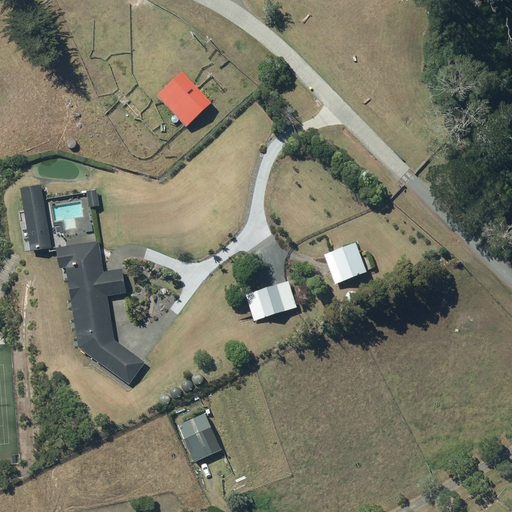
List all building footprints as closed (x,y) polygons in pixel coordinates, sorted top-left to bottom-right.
[(185,71),(158,97),(187,128),(214,102),(185,71)] [(99,242),(57,249),(61,271),(68,270),(79,349),(127,385),(145,362),(116,340),(109,296),(136,291),(134,275),(126,276),(125,270),(105,273),(99,242)] [(358,244),(324,255),(335,287),(369,276),(358,244)] [(248,291),(255,321),(299,310),(292,281),(248,291)] [(209,410),(179,424),(197,464),(227,451),(209,410)]
